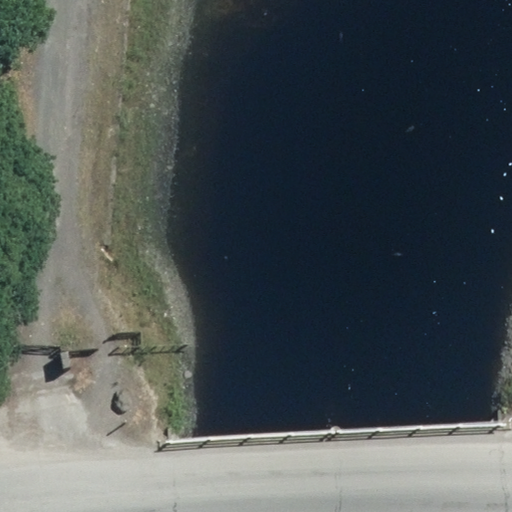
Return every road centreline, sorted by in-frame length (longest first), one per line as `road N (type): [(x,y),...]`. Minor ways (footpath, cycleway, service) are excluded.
road 1 (unclassified): [(511,479),(0,506)]
road 2 (track): [(17,505),(49,354),(68,0)]
